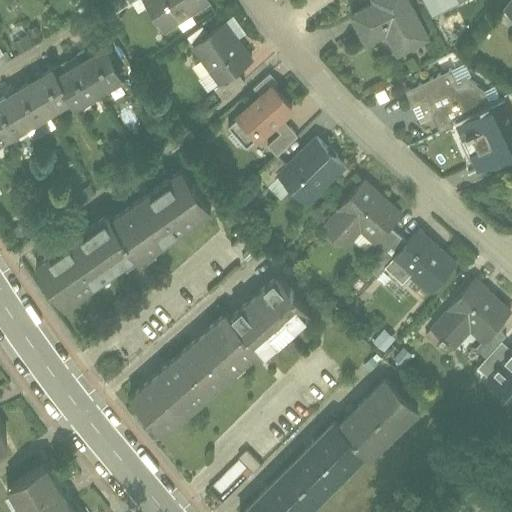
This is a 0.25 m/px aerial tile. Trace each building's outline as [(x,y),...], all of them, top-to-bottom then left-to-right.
[(212,1),(211,0),(150,0),(144,4),(163,32),(212,1)] [(416,0),(367,0),(343,13),(362,48),(383,37),(393,57),(434,34),(416,0)] [(221,22),(192,43),(219,80),(248,59),(221,22)] [(45,66),(0,93),(0,142),(61,105),(65,113),(122,78),(100,44),(50,75),(45,66)] [(469,57),(406,86),(428,133),(455,120),(491,105),(469,57)] [(273,81),(235,112),(258,140),(296,108),(273,81)] [(491,105),(455,120),(476,167),(509,153),(511,160),(511,107),(508,97),(491,105)] [(344,165),(317,138),(279,177),(306,204),(344,165)] [(207,214),(178,172),(102,223),(96,215),(25,262),(54,304),(124,256),(130,266),(207,214)] [(342,211),(323,232),(341,249),(359,230),(372,243),(399,214),(362,179),(337,206),(342,211)] [(421,231),(392,267),(428,296),(457,259),(421,231)] [(229,316),(259,354),(307,315),(277,278),(229,316)] [(468,284),(428,332),(450,350),(467,330),(484,344),(507,316),(468,284)] [(180,354),(210,392),(259,354),(229,316),(180,354)] [(132,393),(162,431),(210,392),(180,354),(132,393)] [(511,354),(488,381),(511,402),(511,354)] [(411,406),(381,374),(331,421),(360,453),(411,406)] [(0,446),(10,441),(0,420),(0,446)] [(360,453),(331,421),(281,468),(310,499),(360,453)] [(32,511),(81,511),(50,457),(13,478),(32,511)] [(296,511),(310,499),(281,468),(233,511),(296,511)]
